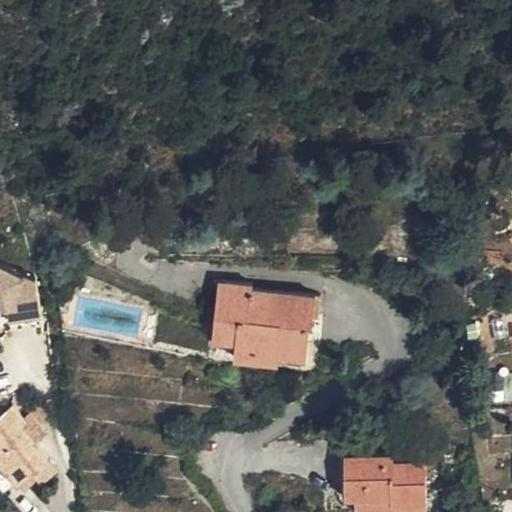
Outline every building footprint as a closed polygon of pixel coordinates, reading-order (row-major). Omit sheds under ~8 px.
[(154,167),(151,147),(118,151),(121,171),(154,167)] [(12,239),(9,229),(0,230),(0,288),(47,305),(50,310),(81,303),(72,261),(12,239)] [(247,314),(246,319),(285,329),(282,343),(314,349),(319,301),(331,302),(334,276),(274,266),(274,259),(241,252),(236,279),(228,278),(222,309),(247,314)] [(285,329),(246,319),(242,333),(282,343),(285,329)] [(54,382),(19,411),(33,433),(60,462),(88,440),(63,410),(71,403),(54,382)] [(33,433),(19,411),(10,418),(26,439),(33,433)] [(350,462),(350,437),(338,437),(337,461),(350,462)] [(390,440),(350,437),(350,462),(337,461),(337,498),(421,502),(422,450),(390,448),(390,440)]
